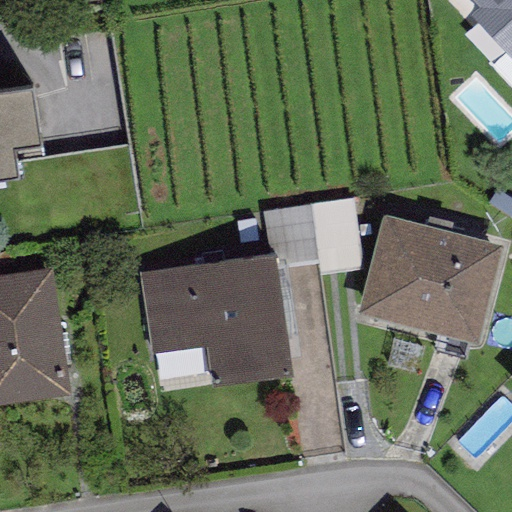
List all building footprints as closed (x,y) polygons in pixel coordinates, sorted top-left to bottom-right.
[(511,0),(465,0),(479,15),(470,24),(511,66),(511,64),(511,0)] [(0,192),(19,189),(15,163),(42,159),(33,101),(0,106),(0,192)] [(280,285),(354,280),(349,214),(275,220),(280,285)] [(383,221),(357,321),(476,352),(502,252),(383,221)] [(275,262),(143,279),(154,359),(208,352),(214,395),(291,385),(275,262)] [(0,284),(0,410),(68,401),(50,277),(0,284)]
